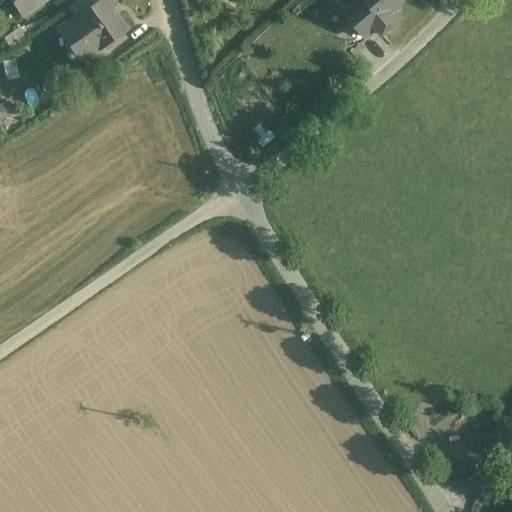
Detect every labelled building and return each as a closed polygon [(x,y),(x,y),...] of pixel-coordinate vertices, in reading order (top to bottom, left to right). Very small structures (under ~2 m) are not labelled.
[(49,0),(9,0),(22,19),(49,0)] [(102,0),(99,0),(74,18),(58,29),(81,62),(125,31),(102,0)] [(409,0),(408,0),(363,0),(369,6),(383,23),(392,15),(395,19),(403,12),(400,9),(409,0)] [(369,6),(358,16),(355,11),(348,17),(367,37),(383,23),(369,6)] [(100,55),(77,71),(85,82),(108,66),(100,55)]
